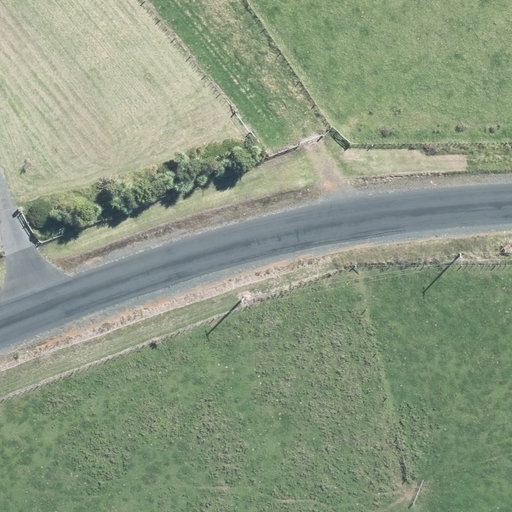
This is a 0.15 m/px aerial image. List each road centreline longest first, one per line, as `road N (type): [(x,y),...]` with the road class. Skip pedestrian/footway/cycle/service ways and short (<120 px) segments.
road 1 (unclassified): [(0,323),(223,247),(448,204),(511,201)]
road 2 (track): [(191,0),(319,164),(335,222)]
road 3 (unknown): [(39,309),(0,174)]
